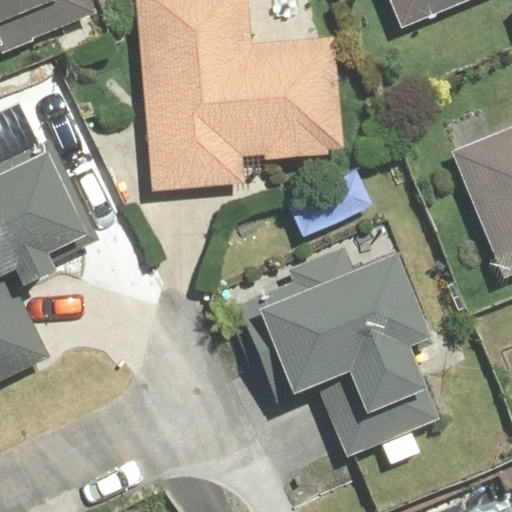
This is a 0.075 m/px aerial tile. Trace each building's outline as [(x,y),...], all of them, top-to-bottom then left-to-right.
[(0,0),(0,54),(87,19),(79,0),(0,0)] [(238,0),(127,0),(143,197),(237,190),(235,162),(254,160),(254,166),(319,161),(318,155),(336,154),(327,42),(242,49),(238,0)] [(376,0),(391,35),(475,0),(376,0)] [(511,125),(441,154),(493,284),(511,275),(511,125)] [(0,162),(0,380),(39,362),(6,294),(37,279),(34,272),(91,245),(42,143),(0,162)] [(286,284),(222,308),(261,409),(309,390),(337,460),(424,427),(430,425),(403,356),(425,348),(389,255),(346,272),(339,253),(282,274),(286,284)]
